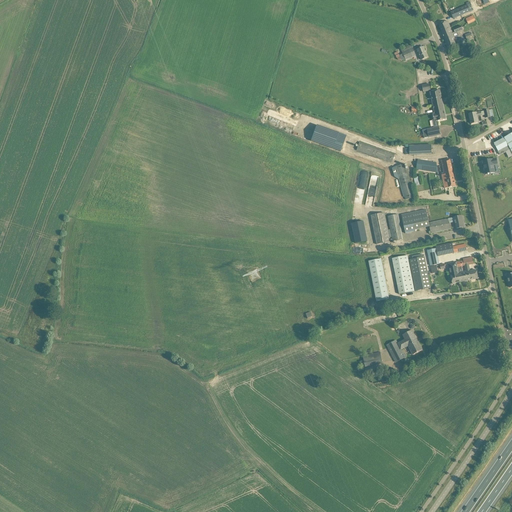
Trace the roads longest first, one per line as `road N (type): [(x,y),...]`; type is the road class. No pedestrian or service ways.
road 1 (unclassified): [(511,364),(454,99),(419,0)]
road 2 (unclassified): [(431,511),(511,390)]
